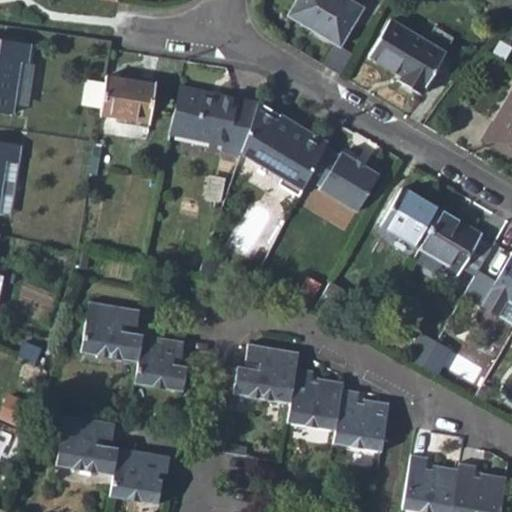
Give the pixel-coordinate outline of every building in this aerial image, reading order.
[(350,0),(294,0),(288,10),(312,24),(310,27),(338,44),(361,6),(350,0)] [(486,0),(505,11),(511,0),(486,0)] [(389,19),(369,57),(398,75),(396,79),(420,91),(443,51),(389,19)] [(0,109),(11,111),(19,60),(26,62),(28,42),(0,37),(0,109)] [(153,82),(106,75),(98,116),(146,123),(153,82)] [(258,105),(258,103),(220,95),(219,101),(204,97),(205,91),(178,84),(169,129),(222,140),(221,147),(241,153),(258,105)] [(511,86),(483,139),(511,156),(511,86)] [(220,95),(205,91),(204,97),(219,101),(220,95)] [(239,157),(282,181),(278,189),(296,200),(305,182),(324,147),(326,145),(258,105),(241,153),(239,157)] [(0,212),(10,214),(20,143),(0,140),(0,212)] [(317,193),(356,215),(379,176),(341,153),(339,156),(324,147),(305,182),(319,189),(317,193)] [(379,222),(419,246),(439,211),(399,187),(379,222)] [(478,234),(439,211),(419,246),(447,262),(443,269),(454,276),(478,234)] [(174,237),(174,248),(193,247),(193,236),(174,237)] [(511,253),(481,303),(511,321),(511,253)] [(344,289),(328,279),(314,305),(331,314),(344,289)] [(138,360),(142,332),(121,328),(123,322),(135,324),(137,314),(138,308),(89,300),(81,350),(138,360)] [(419,331),(405,355),(421,364),(435,340),(419,331)] [(181,389),(185,364),(179,363),(184,339),(142,332),(138,360),(134,381),(181,389)] [(451,349),(435,340),(421,364),(437,373),(451,349)] [(236,389),(293,397),(298,366),(301,349),(249,342),(247,358),(262,360),(261,368),(245,365),(239,365),(236,389)] [(298,366),(293,397),(289,418),(339,426),(346,385),(347,376),(321,374),(320,378),(313,377),(314,368),(298,366)] [(346,385),(339,426),(337,441),(386,448),(393,400),(381,398),(368,397),(368,400),(360,398),(362,387),(346,385)] [(116,472),(120,446),(97,442),(98,435),(111,438),(114,429),(115,420),(75,413),(68,464),(116,472)] [(170,454),(120,446),(116,472),(112,495),(159,504),(163,478),(159,478),(160,472),(166,473),(170,454)] [(431,456),(414,453),(406,508),(431,511),(453,511),(461,467),(435,464),(435,467),(430,466),(431,456)] [(462,461),(461,467),(453,511),(504,511),(510,475),(485,471),(484,475),(478,474),(479,463),(462,461)]
